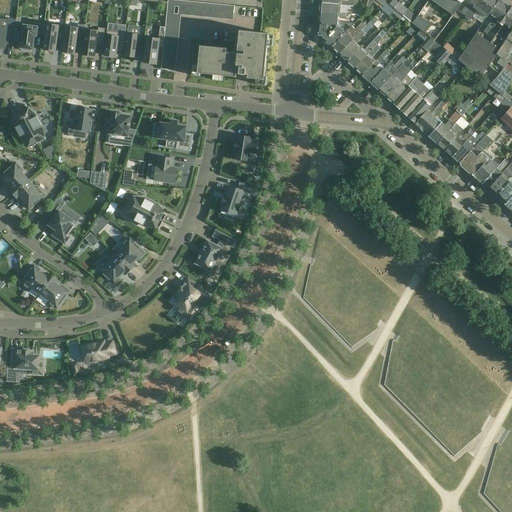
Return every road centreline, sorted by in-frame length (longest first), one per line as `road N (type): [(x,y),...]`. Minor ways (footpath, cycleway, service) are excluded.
road 1 (tertiary): [(511,238),(387,124),(293,113)]
road 2 (residential): [(213,106),(185,225),(152,281),(104,315)]
road 3 (residential): [(213,106),(1,75)]
road 4 (residential): [(0,217),(89,288),(104,315)]
